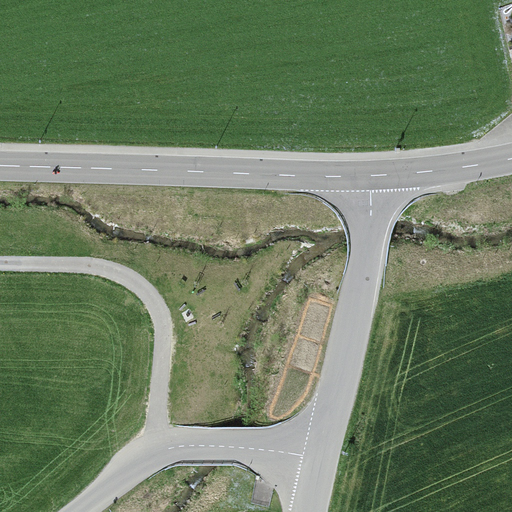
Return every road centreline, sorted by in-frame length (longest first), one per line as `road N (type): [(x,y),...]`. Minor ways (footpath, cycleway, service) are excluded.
road 1 (secondary): [(0,166),(371,176)]
road 2 (unclassified): [(0,263),(128,272),(152,295),(164,327),(157,449)]
road 3 (tertiary): [(371,176),(363,274),(324,458)]
road 4 (unclassified): [(324,458),(157,449)]
road 5 (secondary): [(371,176),(511,158)]
